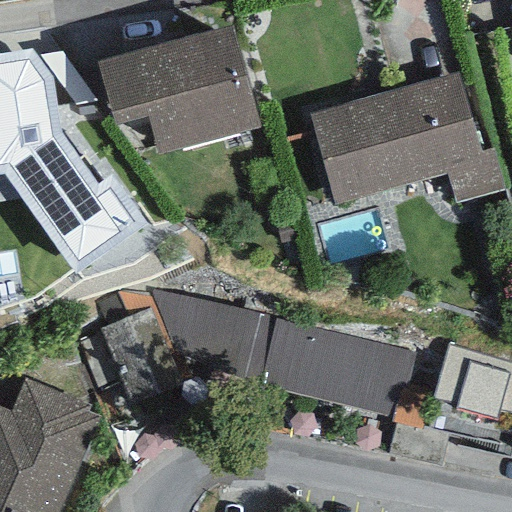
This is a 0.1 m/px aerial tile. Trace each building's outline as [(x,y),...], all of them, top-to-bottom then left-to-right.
[(231,26),(96,62),(113,124),(146,115),(157,155),(259,128),(231,26)] [(30,48),(0,53),(0,174),(2,174),(74,276),(146,226),(110,177),(98,183),(61,134),(53,76),(30,48)] [(457,73),(308,116),(334,206),(447,174),(455,203),(505,188),(494,150),(480,154),(457,73)] [(119,292),(95,302),(106,327),(99,329),(74,341),(99,392),(123,380),(132,405),(186,384),(178,363),(258,385),(274,319),(152,290),(149,297),(119,292)] [(414,354),(274,319),(258,385),(393,418),(391,424),(417,430),(427,393),(406,388),(414,354)] [(511,363),(449,345),(433,397),(454,404),(453,406),(496,419),(499,409),(511,412),(511,363)] [(89,407),(24,379),(10,411),(0,406),(0,511),(58,511),(99,419),(86,413),(89,407)]
